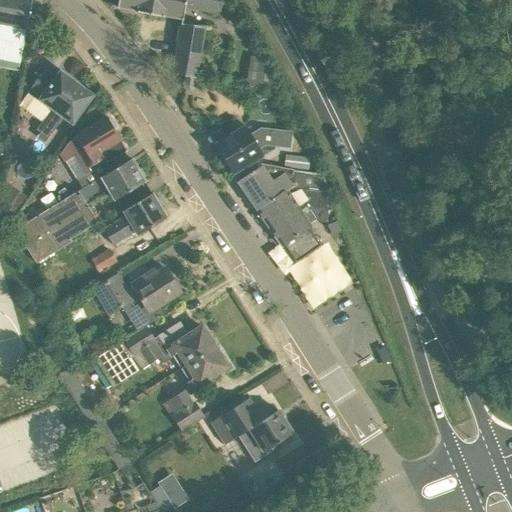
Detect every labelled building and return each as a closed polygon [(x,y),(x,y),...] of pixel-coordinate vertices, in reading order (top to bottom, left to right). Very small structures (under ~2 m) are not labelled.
[(0,0),(0,66),(20,70),(32,0),(0,0)] [(118,0),(117,7),(137,12),(164,19),(165,16),(183,21),(186,5),(220,11),(221,0),(118,0)] [(207,29),(182,25),(173,74),(186,77),(184,87),(187,90),(191,91),(195,88),(196,78),(200,79),(207,29)] [(94,96),(61,71),(56,77),(44,69),(28,92),(29,92),(20,105),(43,122),(38,130),(41,132),(37,137),(45,143),(49,138),(64,118),(73,124),(94,96)] [(107,117),(75,136),(68,143),(66,145),(59,155),(64,163),(66,161),(78,181),(92,172),(127,151),(107,117)] [(266,146),(290,149),(292,133),(262,129),(251,135),(246,127),(216,145),(233,174),(263,156),(259,150),(266,146)] [(285,154),(283,169),(307,172),(309,157),(285,154)] [(87,205),(109,192),(114,200),(145,182),(132,159),(86,185),(52,207),(28,222),(16,229),(37,264),(72,242),(70,240),(97,223),(87,205)] [(293,187),(287,179),(290,177),(291,170),(262,165),(238,182),(257,210),(293,187)] [(321,245),(309,227),(311,226),(310,224),(316,220),(327,221),(330,191),(326,182),(321,174),(291,170),(290,177),(287,179),(293,187),(257,210),(282,246),(284,244),(296,261),(321,245)] [(26,196),(13,188),(1,205),(14,214),(26,196)] [(65,189),(58,193),(63,200),(69,196),(65,189)] [(167,217),(152,193),(123,211),(126,217),(104,230),(113,246),(136,232),(138,235),(167,217)] [(16,229),(28,222),(20,209),(11,222),(16,229)] [(111,252),(93,262),(100,274),(117,264),(111,252)] [(150,311),(180,291),(165,269),(156,275),(154,271),(133,285),(134,285),(127,290),(118,275),(95,289),(111,314),(122,307),(137,332),(156,320),(150,311)] [(215,347),(202,327),(188,336),(181,324),(156,341),(148,327),(95,360),(114,389),(162,359),(165,365),(174,359),(181,369),(215,347)] [(78,364),(92,355),(85,344),(70,353),(78,364)] [(228,367),(215,347),(181,369),(195,392),(204,386),(204,384),(206,383),(205,381),(228,367)] [(361,362),(367,379),(384,372),(378,356),(361,362)] [(83,367),(73,373),(85,390),(94,384),(83,367)] [(58,375),(73,398),(85,391),(70,368),(58,375)] [(165,406),(182,433),(205,419),(195,403),(193,404),(185,392),(165,406)] [(278,410),(276,411),(275,409),(274,408),(272,406),(270,404),(268,404),(267,403),(264,403),(261,403),(258,404),(256,405),(254,406),(248,399),(212,422),(226,444),(240,436),(256,461),(272,450),(271,448),(283,440),(285,442),(291,437),(290,436),(293,434),(278,410)] [(118,469),(131,469),(131,454),(117,454),(118,469)] [(151,487),(166,511),(189,497),(174,473),(151,487)] [(124,499),(127,511),(134,509),(130,497),(124,499)]
